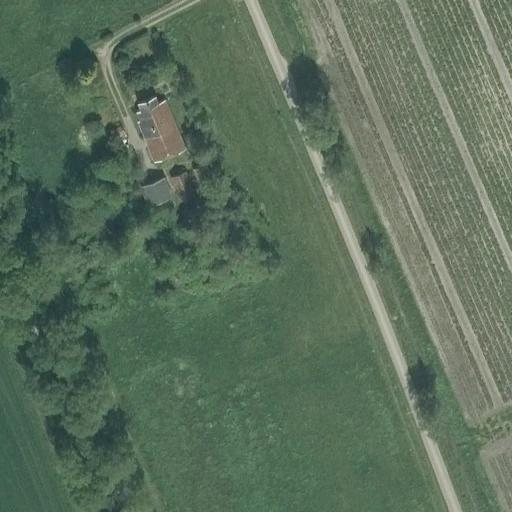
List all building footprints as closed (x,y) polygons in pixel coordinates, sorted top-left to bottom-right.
[(153,161),(184,149),(163,97),(157,99),(155,94),(137,101),(140,109),(136,111),(140,120),(138,121),(153,161)] [(120,125),(112,130),(117,138),(124,133),(120,125)] [(204,163),(192,168),(201,191),(214,186),(204,163)] [(185,170),(169,177),(179,201),(195,194),(185,170)] [(145,185),(140,187),(148,206),(171,196),(171,195),(163,178),(145,185)]
